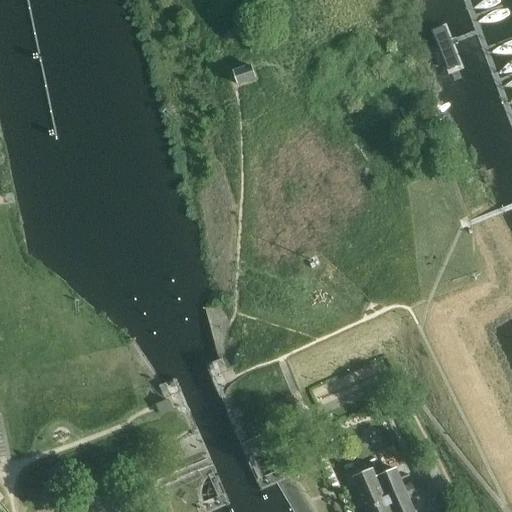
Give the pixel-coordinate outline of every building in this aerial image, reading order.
[(237,86),(255,80),(251,68),(233,74),(237,86)] [(391,417),(378,429),(389,441),(401,429),(391,417)] [(432,503),(448,495),(434,464),(417,471),(432,503)] [(353,479),(366,511),(367,511),(418,490),(415,484),(404,489),(396,471),(377,479),(373,470),(353,479)] [(413,511),(408,499),(420,494),(418,490),(367,511),(413,511)]
